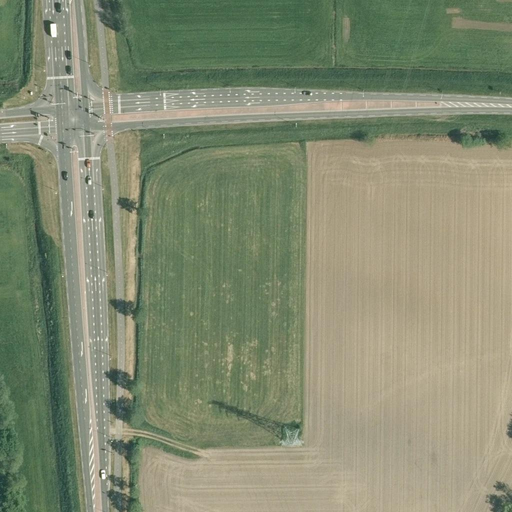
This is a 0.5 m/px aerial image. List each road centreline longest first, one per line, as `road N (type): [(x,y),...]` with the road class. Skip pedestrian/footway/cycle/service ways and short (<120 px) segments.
road 1 (primary): [(109,127),(511,111)]
road 2 (primary): [(511,102),(119,104)]
road 3 (primary): [(104,511),(89,158)]
road 4 (primary): [(65,160),(90,511)]
